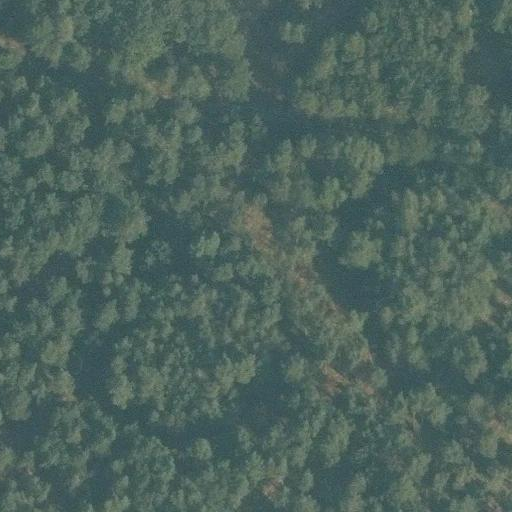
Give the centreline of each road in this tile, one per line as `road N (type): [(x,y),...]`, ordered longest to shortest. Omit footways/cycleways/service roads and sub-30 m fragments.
road 1 (track): [(0,47),(30,72),(81,90),(511,158)]
road 2 (track): [(284,122),(0,485)]
road 3 (track): [(361,0),(259,118)]
